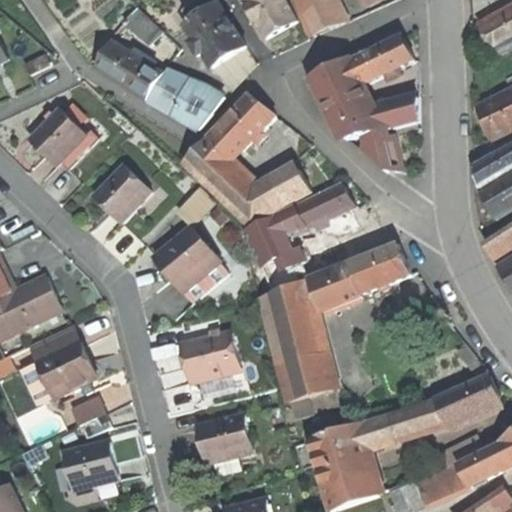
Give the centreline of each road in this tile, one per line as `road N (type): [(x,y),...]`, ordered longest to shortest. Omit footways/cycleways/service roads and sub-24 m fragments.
road 1 (residential): [(444,3),(300,63),(288,79),(304,118),(387,194),(422,220),(455,221)]
road 2 (residential): [(0,166),(103,274),(126,312),(176,511)]
road 3 (residential): [(444,3),(455,221)]
road 4 (residential): [(455,221),(466,267),(511,344)]
